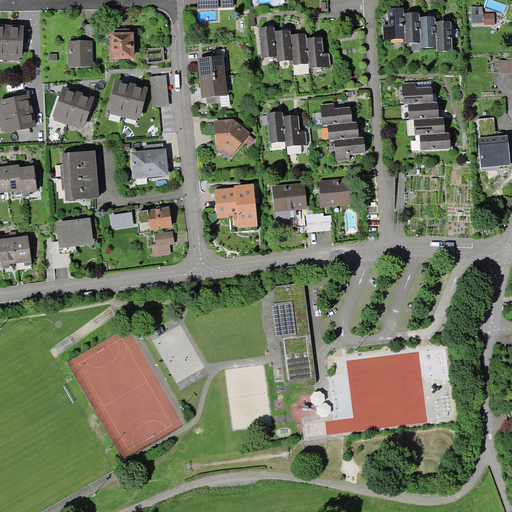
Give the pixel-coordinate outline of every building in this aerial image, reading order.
[(197,0),(198,9),(216,8),(215,2),(230,1),(230,0),(197,0)] [(469,22),(489,23),(489,15),(480,15),(480,8),(470,8),(469,22)] [(413,16),(403,16),(402,11),(400,11),(386,12),(387,28),(381,28),(382,40),(403,39),(404,44),(419,43),(419,48),(420,48),(435,47),(435,52),(436,52),(451,52),(450,24),(446,24),(434,24),(434,19),(430,20),(418,20),(418,15),(413,16)] [(99,38),(98,25),(84,26),(85,39),(99,38)] [(4,27),(0,26),(0,55),(21,57),(23,28),(10,28),(4,27)] [(277,56),(277,61),(293,60),(293,65),(309,64),(309,68),(330,66),(329,52),(323,53),(322,37),(319,37),(306,38),(306,33),(303,33),(290,35),(290,30),(287,30),(274,31),(274,26),(271,27),(258,28),(261,58),(277,56)] [(110,59),(131,58),(130,36),(128,36),(127,31),(114,31),(114,36),(111,37),(112,48),(109,48),(110,59)] [(90,65),(89,43),(68,44),(69,66),(90,65)] [(145,48),(147,63),(162,61),(161,46),(145,48)] [(228,96),(224,96),(221,58),(216,59),(215,51),(201,52),(201,57),(201,60),(198,61),(201,93),(202,98),(205,98),(206,105),(220,104),(220,108),(229,107),(228,96)] [(497,74),(511,74),(511,62),(497,62),(497,74)] [(169,105),(166,76),(150,77),(153,107),(169,105)] [(117,83),(109,114),(136,121),(144,90),(134,87),(125,85),(117,83)] [(436,104),(431,104),(431,100),(430,88),(414,89),(414,84),(402,84),(403,106),(408,106),(409,121),(414,121),(415,137),(415,142),(410,142),(411,151),(420,151),(420,152),(448,150),(448,147),(447,135),(447,134),(442,135),(442,131),(442,120),(442,119),(437,119),(436,116),(436,104)] [(67,87),(57,118),(83,127),(93,96),(83,93),(75,90),(67,87)] [(0,102),(0,106),(6,132),(34,126),(32,115),(30,107),(28,97),(0,102)] [(356,135),(355,124),(355,123),(350,124),(350,121),(348,108),(343,109),(343,103),(320,105),(322,127),(327,127),(329,142),(334,141),(336,163),(348,162),(347,156),(363,154),(363,151),(362,139),(361,138),(357,139),(356,135)] [(295,118),(282,119),(281,114),(279,114),(265,116),(268,144),(284,142),(284,147),(285,147),(306,145),(305,133),(299,134),(297,118),(295,118)] [(497,166),(508,165),(505,138),(495,139),(493,118),(477,120),(479,141),(478,141),(480,164),(497,162),(497,166)] [(215,136),(213,136),(214,147),(224,146),(232,152),(243,140),(249,144),(252,140),(231,123),(214,125),(215,136)] [(145,177),(165,175),(162,144),(146,146),(147,154),(132,155),(133,164),(131,164),(132,167),(133,167),(134,175),(145,173),(145,177)] [(97,198),(93,153),(62,156),(65,201),(97,198)] [(0,193),(21,190),(21,193),(36,192),(33,168),(28,169),(18,170),(18,167),(8,168),(0,169),(0,193)] [(339,198),(348,197),(347,182),(320,184),(323,206),(340,204),(339,198)] [(287,210),(303,208),(300,186),(274,189),(276,210),(274,211),(275,220),(288,218),(287,210)] [(237,190),(214,192),(216,207),(220,207),(221,218),(238,216),(238,218),(236,218),(237,222),(239,222),(240,233),(256,231),(254,214),(253,214),(252,204),(253,203),(251,187),(242,187),(243,190),(238,190),(237,190)] [(170,227),(168,209),(137,214),(138,224),(148,222),(149,230),(170,227)] [(51,250),(53,268),(70,266),(67,246),(90,243),(87,222),(57,226),(59,242),(51,243),(51,250)] [(156,246),(172,244),(170,234),(155,236),(156,246)] [(30,261),(27,238),(18,239),(9,240),(0,241),(0,262),(1,265),(30,261)] [(309,347),(302,285),(275,288),(277,305),(273,305),(272,313),(272,319),(274,328),(276,336),(281,335),(282,350),(309,347)] [(312,365),(309,347),(282,350),(284,364),(303,362),(303,366),(312,365)] [(313,380),(313,378),(312,365),(303,366),(303,362),(284,364),(286,381),(306,378),(306,381),(307,383),(308,384),(310,385),(311,384),(313,383),(313,382),(313,380)]
